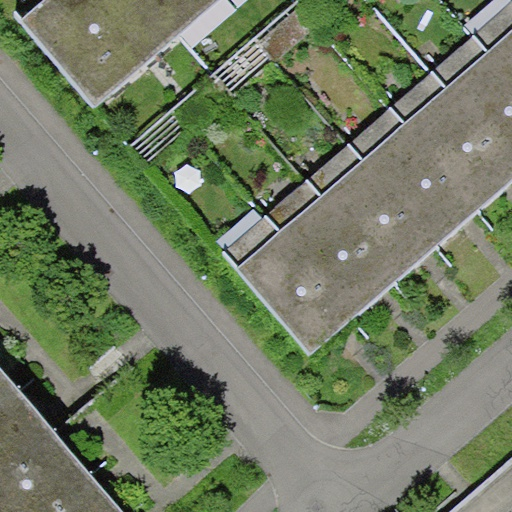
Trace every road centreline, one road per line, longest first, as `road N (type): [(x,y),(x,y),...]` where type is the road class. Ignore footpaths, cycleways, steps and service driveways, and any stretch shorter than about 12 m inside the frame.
road 1 (residential): [(338,511),(0,109)]
road 2 (residential): [(341,511),(511,366)]
